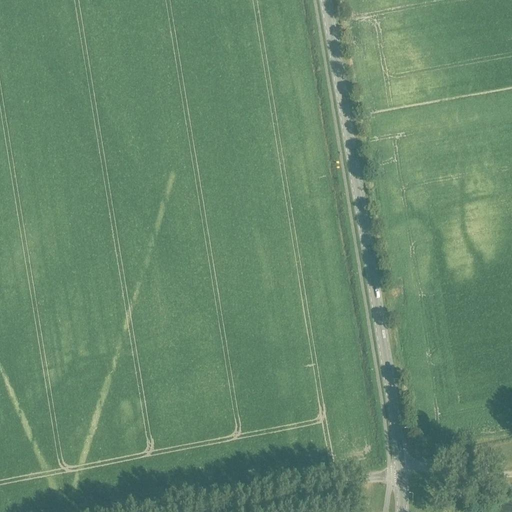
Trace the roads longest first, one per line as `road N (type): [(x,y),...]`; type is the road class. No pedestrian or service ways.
road 1 (tertiary): [(402,466),(324,0)]
road 2 (unclassified): [(187,511),(402,466)]
